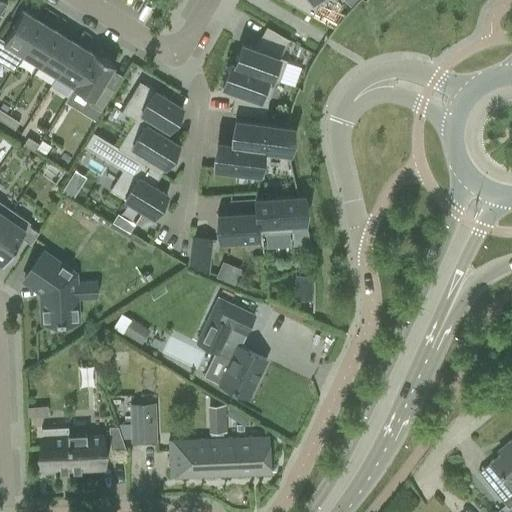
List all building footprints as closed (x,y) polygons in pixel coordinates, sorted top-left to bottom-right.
[(283,0),(311,16),(318,5),(323,0),(283,0)] [(21,11),(3,40),(0,38),(0,62),(12,70),(18,62),(23,53),(22,53),(41,23),(21,11)] [(58,34),(41,23),(22,53),(23,53),(39,64),(58,34)] [(241,44),(233,64),(233,65),(275,80),(274,81),(278,82),(286,60),(278,57),(288,40),(265,27),(253,48),(241,44)] [(58,34),(39,64),(57,75),(75,44),(58,34)] [(92,54),(75,44),(57,75),(73,85),(72,87),(73,87),(94,53),(93,52),(92,54)] [(113,65),(94,53),(73,87),(91,98),(88,103),(100,111),(112,90),(102,84),(113,65)] [(233,65),(233,64),(230,63),(221,85),(234,89),(230,113),(264,118),(267,100),(274,81),(275,80),(233,65)] [(164,137),(165,136),(182,108),(144,85),(135,100),(129,97),(120,111),(134,120),(134,119),(164,137)] [(18,122),(7,115),(2,122),(14,129),(18,122)] [(286,125),(254,121),(234,118),(231,142),(251,145),(251,146),(262,147),(262,148),(281,151),(289,152),(292,126),(286,125)] [(134,119),(134,120),(117,147),(160,174),(178,145),(165,136),(164,137),(134,119)] [(160,174),(117,147),(92,133),(84,147),(122,170),(109,190),(153,217),(167,194),(153,186),(160,174)] [(38,144),(27,137),(22,145),(33,151),(38,144)] [(251,145),(231,142),(230,142),(216,140),(213,166),(259,172),(262,148),(262,147),(251,146),(251,145)] [(41,141),(35,150),(44,155),(50,146),(41,141)] [(66,183),(61,191),(72,198),(77,190),(66,183)] [(303,195),(298,196),(290,196),(254,198),(255,211),(257,234),(292,232),(291,222),(298,222),(305,221),(303,195)] [(0,226),(11,210),(0,202),(0,226)] [(11,210),(0,226),(0,262),(1,264),(20,237),(30,244),(37,233),(27,226),(30,223),(11,210)] [(255,211),(216,213),(218,240),(258,237),(257,234),(255,211)] [(116,214),(111,222),(129,233),(134,224),(116,214)] [(209,274),(214,238),(192,235),(188,266),(209,274)] [(75,321),(73,274),(41,252),(23,278),(42,292),(43,323),(75,321)] [(310,275),(295,276),(296,300),(310,300),(310,275)] [(208,316),(196,344),(214,352),(217,354),(217,353),(230,360),(219,384),(219,385),(247,398),(265,360),(237,346),(236,347),(223,341),(230,327),(245,334),(254,315),(217,297),(208,316)] [(131,319),(122,334),(141,345),(149,330),(131,319)] [(155,404),(129,405),(130,441),(156,441),(155,404)] [(208,405),(207,431),(225,432),(226,406),(208,405)] [(39,406),(27,407),(27,417),(40,417),(39,406)] [(67,426),(41,428),(43,470),(103,467),(101,434),(68,436),(67,426)] [(109,449),(125,448),(117,426),(108,426),(109,449)] [(168,440),(170,477),(270,473),(269,436),(168,440)] [(500,454),(489,462),(502,478),(491,487),(503,502),(507,507),(511,503),(511,438),(506,443),(508,447),(500,454)]
